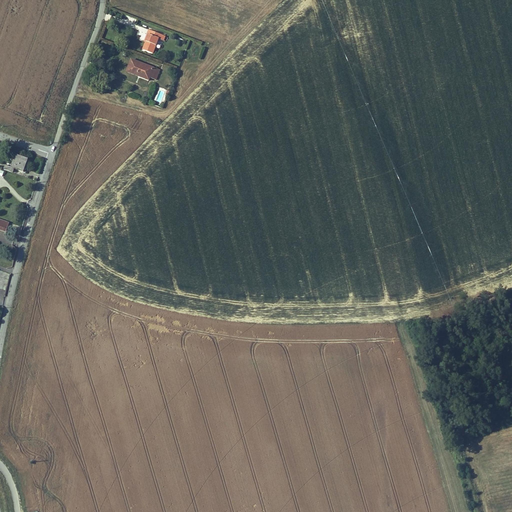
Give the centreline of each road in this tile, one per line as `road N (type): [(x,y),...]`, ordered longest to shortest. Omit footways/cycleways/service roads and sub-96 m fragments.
road 1 (tertiary): [(51,153),(0,348)]
road 2 (residential): [(102,0),(51,153)]
